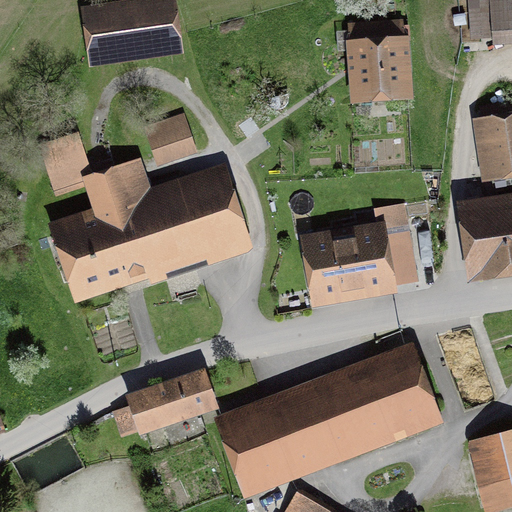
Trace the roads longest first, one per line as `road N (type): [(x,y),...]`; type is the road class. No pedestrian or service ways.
road 1 (unclassified): [(0,449),(157,365),(243,339),(511,293)]
road 2 (unknown): [(448,302),(460,394),(429,452)]
